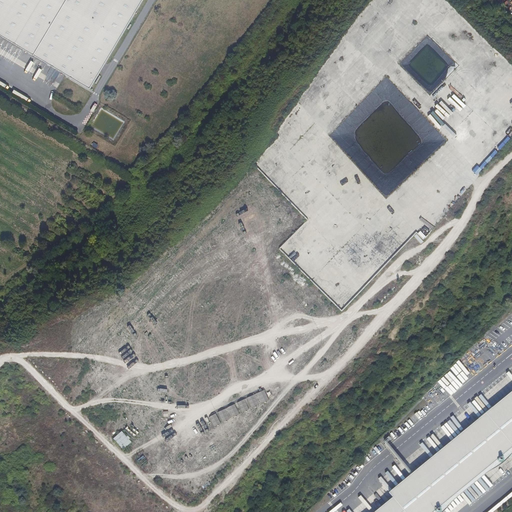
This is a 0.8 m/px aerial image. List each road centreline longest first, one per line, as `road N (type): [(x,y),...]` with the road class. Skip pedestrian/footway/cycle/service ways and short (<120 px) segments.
road 1 (unknown): [(485,183),(459,174),(482,116),(488,69),(418,0)]
road 2 (unknown): [(381,0),(300,121),(301,164)]
